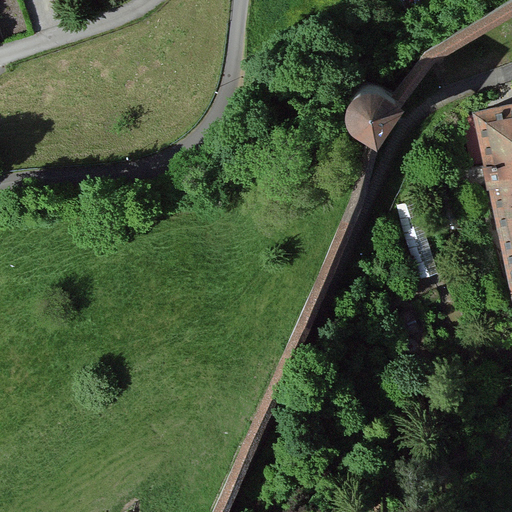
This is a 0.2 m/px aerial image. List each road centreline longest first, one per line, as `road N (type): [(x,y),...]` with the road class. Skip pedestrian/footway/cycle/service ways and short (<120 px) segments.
road 1 (residential): [(238,0),(228,84),(212,128),(179,152),(127,169),(0,182)]
road 2 (residential): [(0,56),(132,15),(151,0)]
